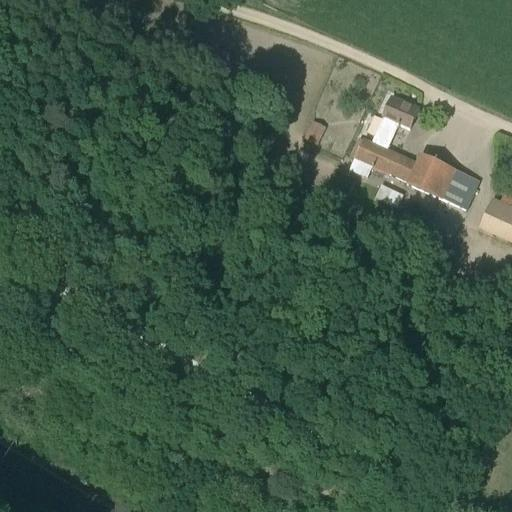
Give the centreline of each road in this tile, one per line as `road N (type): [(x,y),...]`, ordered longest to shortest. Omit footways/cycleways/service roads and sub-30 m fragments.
road 1 (track): [(0,260),(462,511)]
road 2 (track): [(511,130),(314,39),(202,0)]
